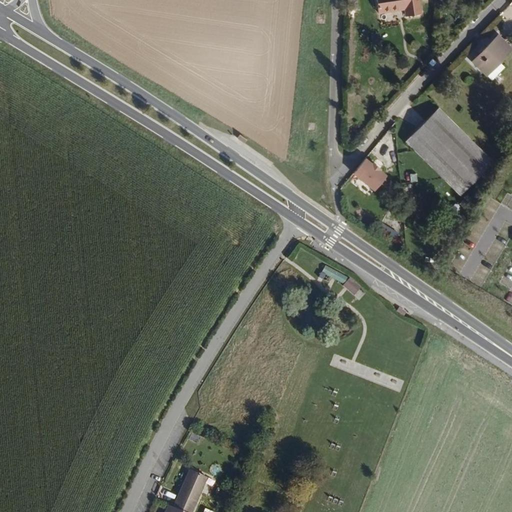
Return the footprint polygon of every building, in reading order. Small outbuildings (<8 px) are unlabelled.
[(354,0),(345,0),(345,11),(355,11),(354,0)] [(374,0),(375,13),(403,10),(403,17),(418,15),(416,0),(374,0)] [(496,37),(472,63),(491,82),(503,70),(497,64),(511,52),(496,37)] [(436,111),(406,144),(459,197),(491,164),(436,111)] [(373,161),(367,156),(354,170),(374,187),(387,173),(380,167),(381,166),(374,160),(373,161)] [(511,252),(502,247),(479,289),(494,296),(511,261),(511,252)] [(322,267),(320,274),(343,283),(345,276),(322,267)] [(347,278),(341,286),(352,296),(359,288),(347,278)] [(193,511),(208,478),(189,469),(173,507),(169,505),(165,511),(193,511)]
